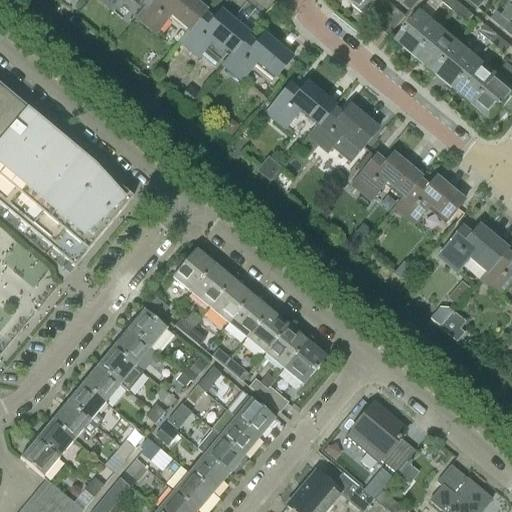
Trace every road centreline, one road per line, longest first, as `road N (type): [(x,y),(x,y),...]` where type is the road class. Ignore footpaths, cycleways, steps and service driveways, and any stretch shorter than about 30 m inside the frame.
road 1 (residential): [(185,204),(0,415)]
road 2 (residential): [(497,174),(314,23),(300,0)]
road 3 (residential): [(185,204),(0,49)]
road 4 (residential): [(367,358),(185,204)]
road 5 (residential): [(237,511),(367,358)]
road 6 (residential): [(511,479),(367,358)]
